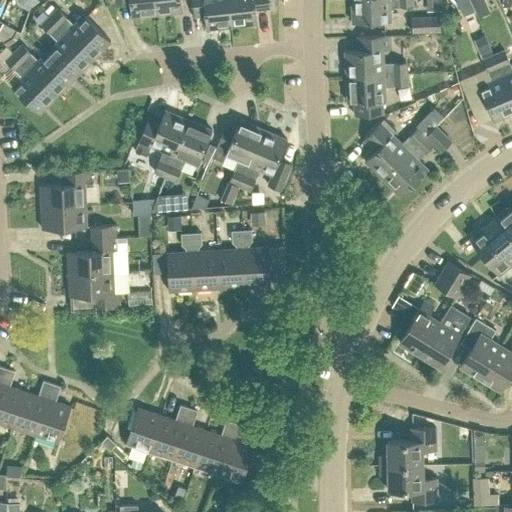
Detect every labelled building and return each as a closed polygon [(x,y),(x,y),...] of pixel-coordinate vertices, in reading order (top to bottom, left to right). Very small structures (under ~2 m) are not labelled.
[(130,0),(132,15),(157,12),(155,0),(115,0),(116,0),(119,0),(130,0)] [(155,0),(157,12),(183,9),(181,0),(191,0),(194,15),(192,0),(155,0)] [(192,0),(194,15),(204,14),(206,27),(232,25),(229,0),(192,0)] [(229,0),(232,25),(258,22),(257,8),(270,6),(269,0),(229,0)] [(390,6),(411,5),(413,5),(412,0),(351,0),(352,22),(391,20),(390,6)] [(470,0),(457,0),(462,9),(472,4),(470,0)] [(48,14),(93,58),(111,40),(83,13),(73,22),(57,6),(48,14)] [(57,38),(47,49),(75,77),(93,58),(48,14),(40,22),(57,38)] [(412,17),(413,32),(439,30),(438,15),(412,17)] [(16,39),(17,38),(20,32),(15,28),(11,33),(3,39),(6,45),(16,39)] [(484,34),(475,38),(480,51),(489,47),(484,34)] [(344,50),(345,75),(406,72),(405,61),(383,62),(382,49),(390,48),(389,35),(358,36),(359,50),(344,50)] [(12,50),(57,95),(75,77),(47,49),(37,58),(21,42),(12,50)] [(490,46),(489,47),(511,100),(511,68),(503,48),(493,52),(490,46)] [(511,110),(511,100),(489,47),(480,51),(482,57),(481,57),(490,78),(477,84),(492,119),(511,110)] [(39,113),(57,95),(12,50),(4,58),(21,75),(11,85),(39,113)] [(346,101),(354,101),(354,114),(383,113),(382,100),(384,100),(384,85),(406,84),(406,72),(345,75),(346,101)] [(153,170),(164,175),(188,117),(163,107),(158,119),(149,116),(135,148),(147,153),(151,144),(162,148),(153,170)] [(188,117),(164,175),(175,179),(184,157),(197,163),(212,127),(188,117)] [(229,179),(239,183),(263,127),(239,117),(233,133),(224,129),(212,156),(223,160),(226,153),(237,158),(229,179)] [(362,139),(374,150),(365,159),(383,177),(426,133),(418,125),(401,141),(392,132),(395,129),(383,118),(362,139)] [(426,133),(383,177),(402,195),(428,168),(418,158),(433,143),(440,151),(451,140),(435,124),(426,133)] [(263,127),(239,183),(250,188),(259,167),(271,172),(267,182),(281,188),(291,163),(278,157),(286,137),(263,127)] [(41,184),(42,206),(86,204),(85,183),(90,183),(90,169),(65,170),(65,183),(41,184)] [(156,197),(151,209),(154,210),(164,209),(169,209),(167,193),(157,193),(156,197)] [(197,193),(191,206),(206,205),(209,198),(197,193)] [(133,214),(150,212),(151,209),(156,197),(132,199),(133,214)] [(86,204),(42,206),(43,229),(87,226),(86,204)] [(511,212),(508,207),(489,223),(503,241),(511,233),(511,212)] [(251,224),(265,223),(264,211),(250,212),(251,224)] [(168,229),(182,228),(181,214),(167,215),(168,229)] [(32,226),(29,215),(13,219),(16,230),(32,226)] [(224,233),(225,220),(211,220),(211,233),(224,233)] [(470,238),(484,256),(503,241),(489,223),(470,238)] [(92,226),(92,238),(117,236),(117,225),(92,226)] [(252,228),(242,229),(245,286),(271,285),(268,246),(248,247),(248,243),(252,238),(252,228)] [(237,248),(218,249),(220,288),(245,286),(242,229),(232,230),(233,241),(237,243),(237,248)] [(202,231),(191,232),(195,289),(220,288),(218,249),(199,250),(199,246),(202,243),(202,231)] [(195,289),(191,232),(181,232),(182,244),(186,247),(186,251),(167,252),(169,291),(195,289)] [(511,233),(503,241),(511,251),(511,233)] [(68,251),(69,273),(114,271),(113,250),(118,250),(117,236),(92,238),(93,250),(68,251)] [(511,251),(503,241),(484,256),(499,274),(511,263),(511,251)] [(119,280),(135,279),(133,261),(118,262),(119,280)] [(435,282),(457,296),(470,274),(448,261),(435,282)] [(404,284),(416,292),(425,278),(413,270),(404,284)] [(114,271),(69,273),(70,295),(94,294),(95,306),(120,305),(120,292),(115,293),(114,271)] [(128,304),(130,304),(152,303),(151,290),(129,292),(128,292),(128,304)] [(391,305),(408,316),(413,319),(420,307),(397,294),(392,304),(391,305)] [(399,341),(420,354),(439,321),(428,314),(433,305),(425,300),(420,307),(413,319),(399,341)] [(461,365),(482,378),(501,345),(490,339),(496,330),(476,318),(461,342),(471,348),(461,365)] [(439,321),(420,354),(439,366),(464,325),(455,320),(450,328),(439,321)] [(501,345),(482,378),(501,390),(511,374),(511,349),(511,351),(501,345)] [(0,386),(0,421),(12,426),(24,390),(10,385),(15,370),(7,367),(0,386)] [(12,426),(35,433),(52,382),(44,379),(38,395),(24,390),(12,426)] [(52,382),(35,433),(58,441),(70,406),(56,401),(61,385),(52,382)] [(149,450),(172,457),(189,406),(180,403),(175,419),(160,414),(149,450)] [(172,457),(195,465),(207,429),(193,425),(198,409),(189,406),(172,457)] [(125,442),(149,450),(160,414),(137,407),(125,442)] [(195,465),(218,473),(235,422),(226,420),(221,434),(207,429),(195,465)] [(235,422),(218,473),(241,480),(253,444),(239,440),(243,425),(235,422)] [(379,460),(379,465),(424,463),(423,449),(437,449),(436,427),(410,427),(411,439),(386,439),(387,454),(382,454),(382,460),(379,460)] [(109,449),(115,443),(107,435),(101,441),(109,449)] [(117,472),(122,477),(129,469),(116,456),(117,472)] [(484,469),(484,460),(474,460),(474,469),(484,469)] [(412,500),(438,499),(437,477),(424,478),(424,463),(379,465),(379,470),(383,470),(383,475),(387,474),(388,488),(411,488),(412,500)] [(7,464),(6,476),(21,477),(22,465),(7,464)] [(487,476),(472,476),(473,493),(488,492),(487,476)] [(473,504),(498,503),(497,492),(488,492),(473,493),(473,504)] [(0,511),(8,511),(8,501),(0,500),(0,511)] [(8,501),(8,511),(20,511),(20,501),(8,501)]
